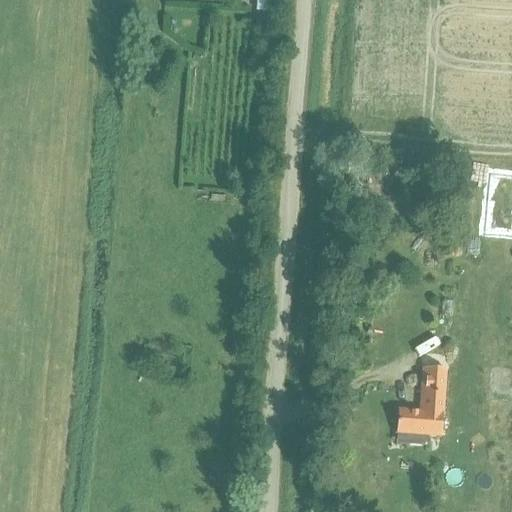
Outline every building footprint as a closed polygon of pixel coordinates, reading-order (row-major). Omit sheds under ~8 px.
[(257,0),(257,10),(271,11),(271,0),(257,0)] [(416,173),(386,173),(386,181),(416,181),(416,173)] [(450,201),(446,257),(458,257),(462,202),(450,201)] [(439,319),(432,346),(441,349),(449,321),(439,319)] [(398,412),(396,434),(441,438),(447,371),(423,370),(420,414),(398,412)]
